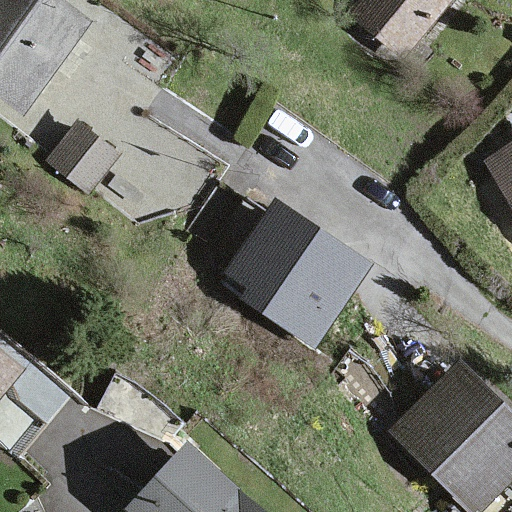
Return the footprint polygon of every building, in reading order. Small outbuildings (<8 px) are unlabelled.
[(86,20),(58,0),(0,0),(0,90),(22,107),(86,20)] [(468,0),(373,0),(356,20),(410,67),(468,0)] [(114,162),(77,128),(44,163),(80,198),(114,162)] [(511,154),(487,170),(511,212),(511,154)] [(366,266),(278,206),(235,271),(253,284),(245,296),(314,342),(366,266)] [(0,419),(36,380),(0,347),(0,419)] [(475,511),(511,480),(511,416),(469,366),(387,436),(451,511),(475,511)] [(253,511),(190,454),(137,511),(138,511),(253,511)]
